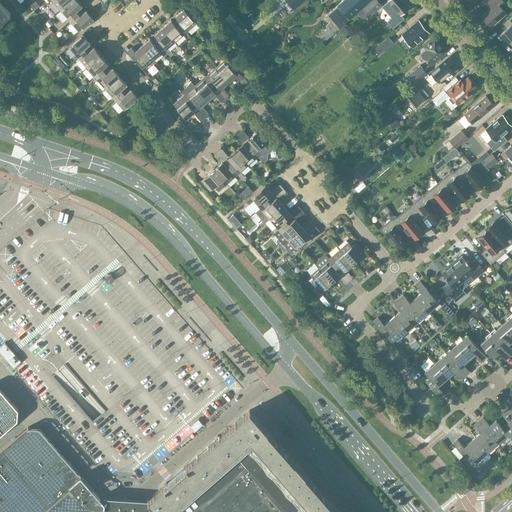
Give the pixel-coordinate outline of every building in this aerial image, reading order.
[(32,0),(29,0),(27,2),(32,8),(34,10),(34,11),(39,7),(32,0)] [(54,0),(51,0),(53,2),(60,10),(71,0),(55,0),(54,0)] [(76,0),(71,0),(60,10),(68,18),(69,21),(71,19),(73,21),(78,17),(74,13),(78,9),(82,6),(76,0)] [(285,0),(286,0),(294,10),(305,0),(285,0)] [(343,0),(326,16),(331,22),(316,35),(323,43),(370,0),(343,0)] [(371,0),(363,8),(369,16),(381,5),(376,0),(371,0)] [(389,1),(383,7),(392,18),(388,22),(394,28),(405,19),(400,14),(408,7),(401,0),(388,0),(389,1)] [(488,0),(487,1),(492,6),(486,11),(481,16),(491,26),(504,14),(507,12),(504,8),(508,5),(503,0),(488,0)] [(0,22),(11,13),(0,1),(0,22)] [(71,19),(69,21),(71,23),(79,32),(93,19),(86,10),(82,13),(80,11),(78,9),(74,13),(78,17),(73,21),(71,19)] [(176,22),(174,23),(178,28),(182,25),(186,29),(184,31),(186,33),(188,31),(197,23),(184,9),(175,16),(178,20),(176,22)] [(506,46),(511,40),(511,15),(504,23),(503,23),(504,24),(507,27),(504,30),(498,35),(504,42),(505,44),(504,44),(506,46)] [(51,18),(45,23),(48,27),(54,22),(51,18)] [(171,20),(162,27),(175,42),(184,35),(186,33),(184,31),(186,29),(182,25),(178,28),(174,23),(171,20)] [(420,21),(402,37),(415,51),(420,46),(432,36),(420,21)] [(155,40),(153,42),(157,47),(161,43),(165,48),(163,49),(165,51),(167,49),(175,42),(162,27),(154,35),(157,38),(155,40)] [(82,34),(68,46),(76,55),(78,57),(79,56),(81,58),(86,54),(82,50),(87,46),(90,43),(83,34),(82,34)] [(426,50),(421,54),(431,65),(436,61),(446,52),(432,36),(422,45),(426,50)] [(388,37),(374,49),(378,55),(393,42),(388,37)] [(150,38),(141,46),(154,60),(163,53),(165,51),(163,49),(165,48),(161,43),(157,47),(153,42),(150,38)] [(79,56),(78,57),(79,59),(87,68),(101,55),(94,47),(90,50),(89,48),(87,46),(82,50),(86,54),(81,58),(79,56)] [(154,60),(141,46),(135,51),(132,47),(127,51),(134,59),(137,57),(146,68),(154,60)] [(101,55),(87,68),(94,76),(96,78),(98,77),(100,79),(104,75),(101,71),(105,67),(109,64),(101,55)] [(432,73),(426,78),(432,85),(438,80),(439,81),(453,70),(451,68),(456,63),(454,61),(455,60),(453,58),(451,58),(450,56),(431,72),(432,73)] [(68,66),(63,60),(58,65),(59,66),(61,68),(62,70),(68,66)] [(224,60),(215,68),(227,82),(235,76),(243,85),(247,81),(236,68),(233,70),(224,60)] [(406,77),(413,85),(427,73),(420,65),(406,77)] [(98,77),(96,78),(98,80),(105,89),(120,76),(112,68),(109,71),(107,69),(105,67),(101,71),(104,75),(100,79),(98,77)] [(215,68),(203,78),(209,85),(213,81),(217,85),(220,89),(222,87),(227,82),(215,68)] [(120,76),(105,89),(113,97),(114,99),(116,98),(118,100),(123,96),(119,92),(124,88),(127,85),(120,76)] [(444,100),(452,109),(453,108),(471,93),(471,92),(476,87),(475,85),(475,83),(471,80),(470,79),(468,78),(462,82),(460,80),(459,81),(456,77),(443,89),(443,90),(436,95),(432,99),(437,106),(444,100)] [(203,78),(195,86),(207,100),(214,94),(216,93),(213,89),(215,87),(217,85),(213,81),(209,85),(203,78)] [(191,81),(182,92),(184,95),(182,97),(184,99),(188,103),(192,99),(196,104),(199,107),(202,105),(207,100),(195,86),(191,81)] [(220,89),(217,85),(215,87),(224,98),(229,94),(222,87),(220,89)] [(377,86),(371,90),(378,98),(383,93),(377,86)] [(419,93),(414,86),(404,94),(410,101),(419,93)] [(216,93),(214,94),(220,102),(224,98),(215,87),(213,89),(216,93)] [(116,98),(114,99),(116,102),(124,110),(138,98),(131,89),(127,92),(125,90),(124,88),(119,92),(123,96),(118,100),(116,98)] [(465,115),(473,123),(494,104),(486,96),(465,115)] [(186,118),(193,113),(195,111),(192,107),(194,106),(196,104),(192,99),(188,103),(184,99),(182,97),(174,104),(186,118)] [(95,98),(90,102),(94,107),(99,103),(95,98)] [(196,104),(194,106),(204,118),(209,114),(202,105),(199,107),(196,104)] [(195,111),(193,113),(200,121),(204,118),(194,106),(192,107),(195,111)] [(487,142),(494,150),(506,140),(502,135),(511,127),(511,125),(511,124),(511,121),(508,117),(504,117),(503,115),(502,114),(485,129),(486,129),(493,138),(487,142)] [(394,119),(389,123),(395,129),(399,125),(394,119)] [(449,138),(455,145),(465,137),(459,130),(449,138)] [(251,143),(247,147),(251,151),(255,148),(260,154),(258,156),(264,162),(267,159),(268,154),(267,154),(271,151),(273,151),(276,148),(266,136),(263,139),(257,132),(248,140),(251,143)] [(394,133),(386,140),(389,144),(392,141),(393,142),(398,138),(394,133)] [(244,143),(235,151),(248,165),(258,156),(260,154),(255,148),(251,151),(247,147),(244,143)] [(511,144),(500,154),(505,159),(509,156),(511,158),(511,144)] [(375,150),(380,155),(384,151),(380,146),(375,150)] [(230,162),(226,165),(230,170),(234,166),(238,171),(239,172),(248,165),(235,151),(227,158),(230,162)] [(396,151),(390,157),(394,161),(400,156),(396,151)] [(447,153),(443,157),(447,162),(451,158),(447,153)] [(482,161),(488,169),(498,161),(491,153),(490,154),(482,161)] [(478,157),(471,163),(475,167),(481,174),(488,169),(482,161),(478,157)] [(441,159),(434,166),(437,170),(445,163),(441,159)] [(468,161),(454,173),(462,183),(467,179),(476,190),(485,182),(468,161)] [(236,173),(238,171),(234,166),(230,170),(226,165),(223,162),(214,169),(227,183),(237,174),(236,173)] [(202,180),(201,181),(210,192),(215,187),(218,191),(227,183),(214,169),(202,180)] [(452,171),(438,183),(446,194),(447,193),(451,189),(460,200),(470,192),(462,183),(454,173),(452,171)] [(438,183),(424,195),(432,205),(433,205),(437,201),(446,212),(456,204),(447,193),(446,194),(438,183)] [(246,202),(255,212),(262,207),(264,209),(268,205),(265,200),(269,196),(273,193),(265,185),(246,202)] [(405,190),(401,194),(404,198),(409,194),(405,190)] [(424,195),(410,207),(419,217),(423,213),(432,224),(442,216),(433,205),(432,205),(424,195)] [(264,223),(269,219),(284,206),(276,198),(273,201),(269,196),(265,200),(268,205),(264,209),(262,207),(255,212),(264,223)] [(269,219),(278,229),(280,231),(287,226),(283,221),(287,217),(291,214),(284,206),(269,219)] [(395,216),(395,217),(404,227),(403,227),(414,239),(423,231),(414,221),(419,217),(410,207),(397,218),(395,216)] [(49,209),(0,251),(0,352),(110,479),(139,481),(244,389),(101,226),(49,209)] [(485,229),(487,231),(503,249),(511,241),(505,233),(511,227),(511,223),(505,215),(500,220),(503,224),(500,227),(495,221),(485,229)] [(274,233),(283,244),(302,227),(295,219),(291,222),(287,217),(283,221),(287,226),(280,231),(278,229),(274,233)] [(404,227),(395,217),(381,229),(398,250),(408,242),(399,231),(403,227),(404,227)] [(302,227),(283,244),(286,248),(286,250),(288,252),(290,252),(293,255),(297,251),(301,247),(316,235),(319,232),(320,231),(316,226),(312,230),(308,234),(302,227)] [(331,227),(326,231),(329,235),(334,231),(331,227)] [(503,249),(487,231),(478,238),(487,249),(482,253),(490,263),(505,251),(503,249)] [(348,242),(339,250),(351,265),(364,253),(360,248),(355,243),(352,246),(348,242)] [(339,250),(329,259),(331,260),(329,262),(333,267),(337,263),(341,267),(338,269),(342,273),(351,265),(339,250)] [(317,261),(317,263),(332,281),(342,273),(338,269),(341,267),(337,263),(333,267),(329,262),(331,260),(329,259),(326,255),(325,257),(323,256),(317,261)] [(464,278),(468,284),(475,278),(484,270),(475,260),(469,265),(461,256),(457,260),(456,259),(451,263),(464,278)] [(293,258),(288,262),(292,266),(297,262),(293,258)] [(279,267),(276,269),(279,273),(281,275),(289,268),(287,266),(284,262),(279,267)] [(462,289),(468,284),(464,278),(451,263),(445,269),(445,270),(442,273),(449,282),(443,287),(437,290),(435,292),(447,306),(447,305),(448,305),(448,304),(449,303),(450,302),(450,301),(451,300),(451,299),(455,303),(465,294),(462,289)] [(320,267),(310,275),(318,285),(315,288),(319,293),(332,281),(320,267)] [(496,270),(492,274),(497,281),(502,276),(496,270)] [(416,298),(428,312),(434,306),(435,307),(440,303),(444,308),(447,306),(435,292),(432,294),(420,281),(415,285),(422,292),(416,298)] [(403,295),(399,299),(417,321),(428,312),(416,298),(410,303),(403,295)] [(480,298),(475,302),(480,309),(486,304),(480,298)] [(401,311),(394,316),(407,330),(417,321),(399,299),(394,303),(398,307),(401,311)] [(386,337),(391,343),(396,339),(396,340),(407,330),(394,316),(384,325),(378,317),(373,321),(380,330),(382,332),(386,337)] [(511,316),(502,325),(511,337),(511,316)] [(511,337),(502,325),(491,334),(510,356),(511,354),(511,349),(508,344),(511,340),(511,337)] [(510,356),(491,334),(480,343),(492,358),(499,352),(505,360),(510,356)] [(467,335),(456,344),(468,358),(474,353),(481,361),(486,356),(467,335)] [(456,344),(446,354),(465,375),(469,371),(463,363),(468,358),(456,344)] [(446,354),(435,363),(448,377),(453,372),(460,379),(465,375),(446,354)] [(448,377),(435,363),(425,372),(430,379),(426,382),(439,397),(444,393),(437,386),(448,377)] [(0,511),(303,511),(298,507),(292,511),(283,511),(245,467),(217,491),(193,511),(147,511),(140,511),(130,511),(108,509),(104,509),(104,502),(102,500),(96,493),(81,476),(62,455),(61,452),(39,428),(28,427),(27,428),(22,425),(16,420),(17,409),(0,389),(0,511)] [(104,502),(104,509),(108,509),(130,511),(140,511),(147,511),(193,511),(217,491),(245,467),(283,511),(292,511),(298,507),(303,511),(338,511),(250,410),(170,480),(147,499),(147,500),(104,497),(102,500),(104,502)] [(509,422),(503,427),(508,433),(511,438),(511,416),(507,410),(502,414),(509,422)] [(483,417),(478,421),(497,443),(508,433),(503,427),(496,419),(490,425),(483,417)] [(481,433),(475,438),(487,452),(497,443),(478,421),(474,425),(481,433)] [(487,452),(475,438),(464,447),(457,439),(453,443),(466,458),(470,455),(476,461),(487,452)]
